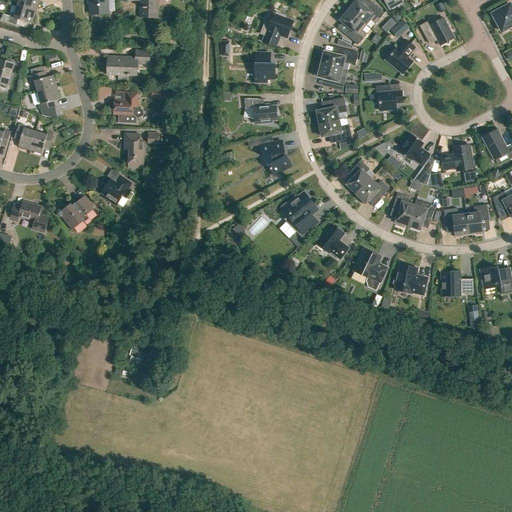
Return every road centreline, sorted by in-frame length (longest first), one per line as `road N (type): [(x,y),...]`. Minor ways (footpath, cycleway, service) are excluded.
road 1 (residential): [(511,238),(428,249),(389,237),(334,196),(315,171),(298,108),(301,60),(331,0)]
road 2 (track): [(175,292),(194,308),(511,410)]
road 3 (track): [(210,0),(196,237),(175,292)]
road 4 (residential): [(483,39),(424,75),(421,113),(434,127),(456,131),(511,106)]
road 5 (residential): [(0,174),(57,173),(83,142),(88,116),(68,43)]
road 6 (track): [(175,292),(125,306),(0,266)]
